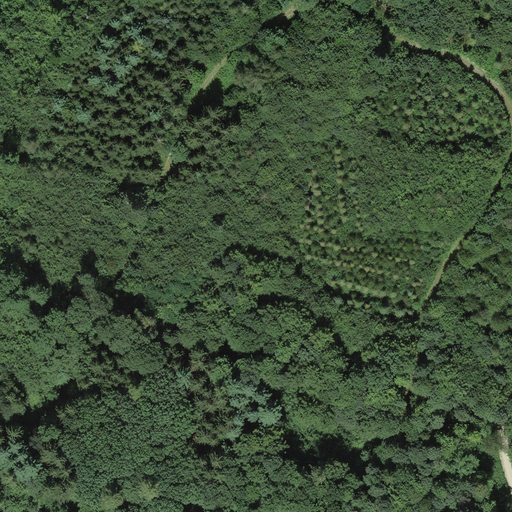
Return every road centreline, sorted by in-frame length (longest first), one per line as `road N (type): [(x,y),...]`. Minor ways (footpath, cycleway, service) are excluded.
road 1 (track): [(511,115),(496,83),(465,63),(335,4),(291,8),(193,91),(138,241),(83,321),(66,392),(44,419),(0,421)]
road 2 (track): [(335,511),(407,408),(440,275),(511,150)]
